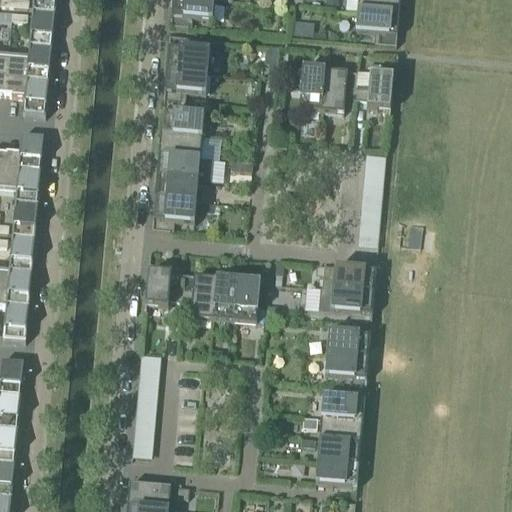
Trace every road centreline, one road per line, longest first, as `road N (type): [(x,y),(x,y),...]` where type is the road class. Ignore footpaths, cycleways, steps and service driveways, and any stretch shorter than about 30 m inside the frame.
road 1 (residential): [(162,480),(171,367),(256,375),(246,489)]
road 2 (residential): [(260,156),(353,164),(343,261),(251,253)]
road 3 (residential): [(131,243),(152,0)]
road 4 (residential): [(109,476),(131,243)]
road 5 (residential): [(66,134),(44,361)]
road 6 (residential): [(44,361),(29,511)]
road 7 (residential): [(76,0),(66,134)]
road 8 (residential): [(131,243),(251,253)]
